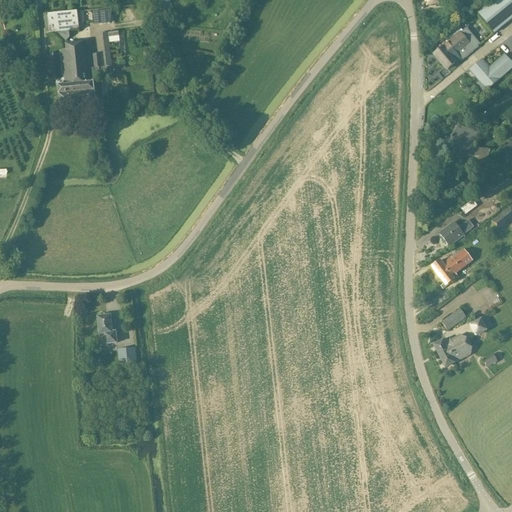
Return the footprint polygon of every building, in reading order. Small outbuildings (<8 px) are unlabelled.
[(511,0),(492,0),(476,14),(484,24),(485,24),(494,35),(507,24),(511,20),(511,0)] [(47,15),(44,15),(46,34),(49,34),(79,31),(78,21),(83,21),(82,11),(77,12),(77,11),(47,15)] [(455,63),(459,59),(461,61),(478,47),(480,45),(476,40),(474,42),(464,30),(435,55),(447,70),(455,63)] [(124,31),(118,32),(108,34),(109,43),(119,42),(119,40),(119,37),(122,36),(125,36),(124,31)] [(106,67),(111,67),(107,33),(101,34),(106,67)] [(57,80),(57,86),(59,108),(95,104),(89,50),(88,50),(60,52),(60,56),(47,57),(46,56),(49,81),(57,80)] [(511,58),(510,61),(507,58),(489,74),(479,62),(470,70),(487,90),(505,74),(511,68),(511,58)] [(456,145),(455,167),(468,167),(474,168),(475,164),(474,164),(475,163),(482,165),(483,164),(487,152),(478,149),(476,153),(475,153),(475,152),(468,152),(468,151),(469,151),(477,134),(465,129),(464,131),(456,127),(449,142),(456,145)] [(511,143),(498,153),(510,168),(511,166),(511,143)] [(508,180),(505,174),(490,185),(494,190),(508,180)] [(472,201),(460,209),(465,215),(477,206),(472,201)] [(511,205),(509,208),(509,207),(491,221),(499,232),(511,222),(511,205)] [(439,234),(449,247),(463,236),(474,228),(468,220),(458,228),(454,223),(439,234)] [(440,261),(432,267),(444,283),(446,285),(457,277),(455,274),(472,261),(464,250),(452,260),(451,258),(442,264),(440,261)] [(465,318),(459,310),(441,323),(448,331),(465,318)] [(99,335),(104,334),(106,345),(116,344),(115,333),(112,333),(110,316),(97,318),(99,335)] [(481,320),(481,319),(469,325),(475,338),(488,331),(487,330),(493,327),(487,317),(481,320)] [(443,344),(443,342),(434,346),(445,367),(453,363),(467,356),(458,338),(450,342),(450,340),(443,344)] [(136,362),(135,348),(123,350),(125,364),(136,362)] [(487,368),(497,362),(494,356),(483,361),(487,368)]
